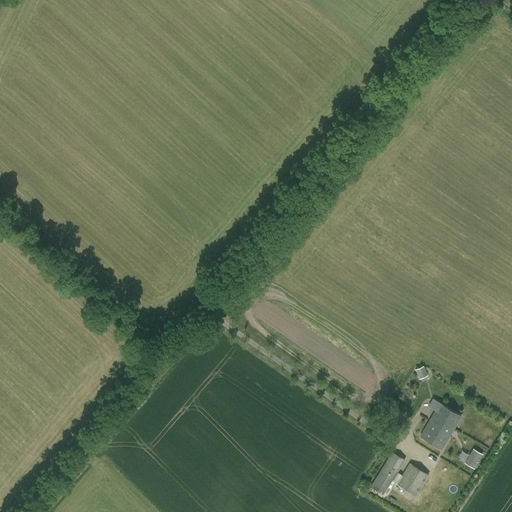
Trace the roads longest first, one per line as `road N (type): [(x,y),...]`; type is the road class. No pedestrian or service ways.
road 1 (unclassified): [(204,310),(456,0)]
road 2 (track): [(35,511),(204,310)]
